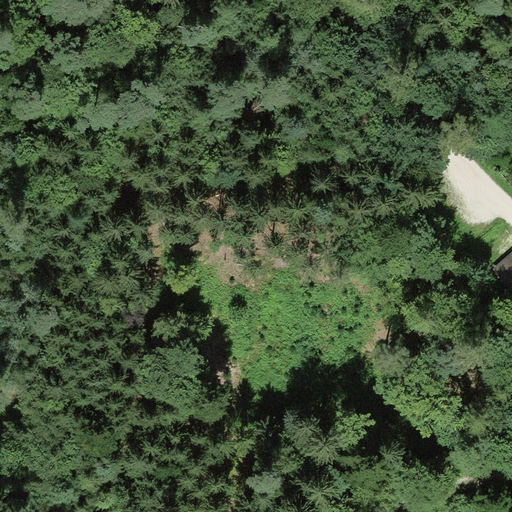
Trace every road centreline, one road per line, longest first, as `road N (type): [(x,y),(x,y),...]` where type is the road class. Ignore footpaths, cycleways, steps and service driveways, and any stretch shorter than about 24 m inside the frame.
road 1 (track): [(511,218),(370,70),(329,0)]
road 2 (track): [(0,147),(103,76),(174,0)]
road 3 (track): [(398,511),(511,467)]
